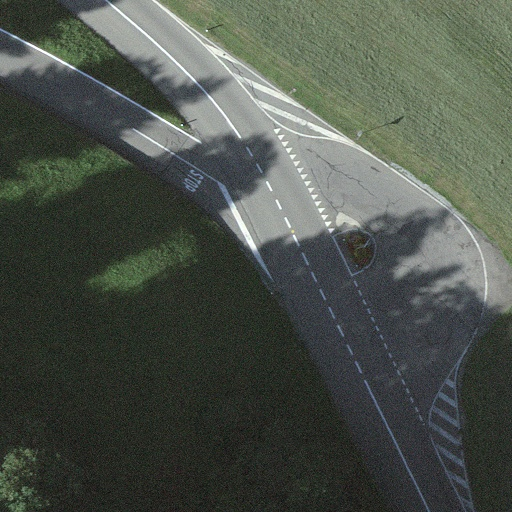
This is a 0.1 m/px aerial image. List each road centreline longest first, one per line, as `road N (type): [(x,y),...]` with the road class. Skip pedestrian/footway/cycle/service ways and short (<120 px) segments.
road 1 (tertiary): [(274,216),(425,511)]
road 2 (tertiary): [(274,216),(134,126),(0,61)]
road 3 (tertiary): [(107,0),(224,125),(274,216)]
